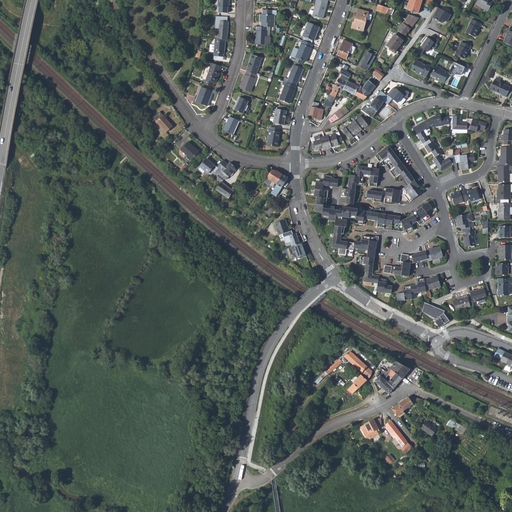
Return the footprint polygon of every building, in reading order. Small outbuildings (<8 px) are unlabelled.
[(219,6),(218,13),(228,13),(228,7),(229,7),(229,0),(217,0),(218,6),(219,6)] [(323,19),(328,0),(326,0),(316,0),(312,16),(323,19)] [(409,0),(406,9),(419,13),(423,0),(409,0)] [(480,8),(488,11),(490,7),(492,1),(489,0),(478,0),(476,4),(481,7),(480,8)] [(389,8),(377,5),(376,11),(386,14),(389,8)] [(437,7),(431,18),(441,23),(442,21),(443,20),(446,22),(450,15),(437,7)] [(351,28),(362,32),(366,19),(370,21),(371,15),(368,14),(368,12),(358,9),(355,20),(353,20),(351,28)] [(261,22),(261,27),(266,27),(274,27),(275,15),(272,15),(272,10),(263,10),(262,14),(260,14),(260,22),(261,22)] [(410,29),(419,18),(409,15),(403,23),(397,31),(405,36),(410,29)] [(475,38),(477,33),(476,32),(478,28),(480,24),(471,19),(465,33),(475,38)] [(219,25),(217,39),(226,40),(227,40),(228,22),(217,21),(217,25),(219,25)] [(302,36),(304,37),(313,40),(314,41),(319,27),(308,22),(302,36)] [(266,30),(266,27),(261,27),(257,27),(257,30),(256,30),(256,44),(266,44),(267,36),(267,31),(266,30)] [(511,32),(509,30),(503,42),(511,46),(511,32)] [(386,46),(394,53),(403,41),(394,34),(386,46)] [(436,44),(439,40),(432,35),(429,39),(427,38),(420,47),(419,46),(416,51),(421,54),(424,50),(427,52),(433,42),(436,44)] [(224,53),(226,40),(217,39),(215,39),(214,45),(214,52),(213,52),(214,53),(214,56),(223,57),(224,54),(224,53)] [(306,62),(313,44),(303,40),(296,57),(303,60),(306,62)] [(337,55),(346,59),(349,52),(352,54),(355,48),(351,46),(352,44),(343,40),(337,55)] [(463,58),(466,54),(468,50),(469,50),(470,46),(460,42),(455,54),(463,58)] [(368,51),(362,63),(370,67),(376,55),(368,51)] [(252,54),(246,71),(247,71),(256,74),(262,58),(252,54)] [(210,67),(204,84),(213,87),(215,82),(216,82),(221,66),(208,62),(204,60),(203,64),(210,67)] [(417,73),(425,77),(431,67),(426,65),(415,60),(411,69),(415,71),(417,72),(417,73)] [(454,62),(449,72),(454,75),(456,72),(461,74),(465,67),(454,62)] [(289,79),(287,83),(296,86),(297,83),(298,83),(303,69),(294,65),(288,79),(289,79)] [(436,78),(444,82),(446,78),(449,72),(440,69),(441,67),(436,65),(432,74),(437,76),(436,78)] [(486,76),(490,78),(495,69),(490,67),(486,76)] [(338,78),(335,85),(340,88),(343,89),(347,81),(350,75),(341,68),(339,73),(341,74),(339,78),(338,78)] [(372,75),(379,81),(384,75),(383,75),(380,72),(377,70),(376,69),(375,69),(371,74),(372,75)] [(255,78),(256,74),(247,71),(246,75),(245,74),(240,89),(251,92),(255,78)] [(369,94),(379,81),(372,75),(362,88),(369,94)] [(501,95),(506,98),(510,88),(494,80),(490,89),(502,95),(501,95)] [(343,89),(354,95),(359,86),(360,84),(359,83),(359,82),(358,81),(357,83),(356,82),(354,85),(347,81),(343,89)] [(295,89),(296,86),(287,83),(286,86),(285,86),(280,100),(290,103),(295,90),(295,89)] [(362,88),(359,86),(354,95),(364,100),(365,98),(366,98),(369,94),(362,88)] [(201,87),(195,102),(207,106),(213,91),(201,87)] [(334,88),(332,87),(332,88),(330,91),(329,94),(335,97),(338,90),(334,88)] [(393,88),(387,95),(392,99),(398,103),(404,97),(408,97),(409,91),(401,89),(400,90),(396,88),(395,90),(393,88)] [(387,95),(381,91),(371,105),(378,110),(385,101),(388,103),(392,99),(387,95)] [(332,103),(335,97),(329,94),(326,100),(332,103)] [(249,101),(240,97),(234,110),(243,114),(243,113),(247,105),(249,101)] [(323,110),(311,106),(308,117),(321,120),(322,116),(323,110)] [(373,112),(363,106),(359,110),(370,117),(372,113),(373,112)] [(348,112),(344,107),(335,114),(339,119),(348,112)] [(276,109),(274,124),(284,125),(286,110),(276,109)] [(331,123),(339,119),(335,114),(328,120),(331,123)] [(354,120),(351,122),(358,132),(362,130),(361,129),(363,127),(364,128),(368,126),(360,115),(357,118),(358,119),(355,121),(354,120)] [(432,127),(449,124),(447,117),(441,118),(440,115),(432,117),(425,120),(429,127),(431,125),(432,127)] [(163,116),(157,121),(166,132),(173,126),(163,116)] [(450,129),(452,129),(467,129),(467,123),(460,122),(460,116),(453,116),(447,117),(449,124),(450,124),(450,129)] [(229,117),(224,130),(233,134),(239,120),(229,117)] [(472,119),(467,119),(467,123),(467,129),(476,131),(477,128),(484,130),(486,123),(472,119)] [(423,130),(429,127),(425,120),(413,128),(422,143),(429,139),(423,130)] [(355,135),(358,132),(351,122),(347,125),(348,127),(346,128),(345,127),(342,130),(349,139),(352,137),(352,135),(354,134),(355,135)] [(279,132),(280,129),(271,127),(270,130),(269,130),(267,145),(277,147),(280,132),(279,132)] [(511,130),(504,130),(504,136),(503,136),(502,141),(504,141),(504,145),(511,145),(511,130)] [(328,135),(324,137),(327,149),(331,147),(331,146),(334,145),(334,147),(338,146),(338,143),(343,141),(340,135),(336,136),(335,133),(331,135),(331,136),(328,137),(328,135)] [(323,150),(327,149),(324,137),(320,138),(320,139),(315,141),(313,141),(315,150),(323,148),(323,150)] [(431,151),(435,157),(439,155),(441,153),(434,141),(431,143),(430,141),(429,139),(422,143),(428,153),(431,151)] [(188,142),(180,151),(191,161),(198,153),(192,148),(193,147),(188,142)] [(355,190),(356,183),(362,184),(363,175),(370,176),(369,185),(376,185),(379,169),(376,169),(377,164),(387,156),(396,167),(390,171),(394,177),(400,173),(408,185),(401,190),(382,188),(382,193),(368,191),(367,197),(374,199),(373,201),(398,205),(399,201),(404,202),(408,200),(409,202),(421,193),(417,187),(418,186),(388,145),(369,160),(368,168),(357,166),(356,176),(350,175),(347,189),(342,189),(341,196),(347,197),(346,204),(353,205),(355,191),(355,190)] [(511,147),(501,147),(501,161),(500,161),(500,166),(511,166),(511,147)] [(459,154),(455,156),(456,163),(460,162),(461,170),(468,169),(467,162),(474,161),(474,154),(460,156),(459,154)] [(442,161),(439,155),(435,157),(432,159),(440,172),(452,164),(456,163),(455,156),(448,158),(442,161)] [(207,177),(209,178),(211,175),(217,167),(206,158),(200,167),(206,172),(208,174),(207,177)] [(217,167),(224,173),(229,176),(230,175),(235,169),(236,167),(230,162),(228,164),(223,160),(217,167)] [(511,166),(500,166),(498,166),(498,171),(499,171),(499,182),(510,182),(510,174),(510,171),(511,170),(511,166)] [(217,167),(211,175),(221,182),(216,189),(229,199),(234,191),(221,182),(224,178),(225,179),(226,179),(229,176),(224,173),(217,167)] [(267,178),(277,184),(283,174),(277,171),(276,171),(272,170),(267,178)] [(280,190),(282,187),(288,177),(283,174),(277,184),(275,187),(280,190)] [(373,260),(377,238),(362,236),(361,242),(354,241),(354,243),(340,241),(342,227),(346,227),(347,220),(342,219),(342,217),(349,218),(349,215),(356,217),(355,224),(362,225),(363,219),(377,221),(376,227),(383,228),(383,229),(401,231),(405,230),(406,233),(412,230),(410,225),(416,222),(419,226),(430,218),(426,213),(432,208),(427,203),(416,212),(419,216),(415,219),(413,216),(401,222),(399,221),(400,217),(386,215),(357,210),(357,209),(343,207),(342,208),(339,208),(339,211),(323,208),(323,205),(326,205),(327,198),(328,191),(322,190),(323,185),(337,187),(338,180),(331,179),(331,176),(324,175),(323,183),(316,182),(314,196),(317,197),(315,211),(322,212),(322,215),(329,216),(328,223),(335,224),(332,247),(338,248),(337,254),(345,255),(346,249),(353,251),(353,249),(367,251),(366,257),(360,257),(359,264),(365,265),(363,281),(377,284),(376,292),(390,294),(392,286),(384,285),(385,279),(378,278),(378,276),(371,275),(373,260)] [(511,192),(511,185),(499,186),(499,192),(497,192),(498,200),(500,200),(508,200),(510,200),(510,193),(511,192)] [(469,188),(464,190),(467,200),(470,199),(470,201),(480,198),(476,186),(469,189),(469,188)] [(454,204),(467,200),(464,190),(464,189),(451,193),(454,204)] [(510,208),(510,204),(509,204),(500,204),(499,204),(500,211),(500,213),(498,213),(499,220),(510,220),(510,208)] [(271,206),(265,212),(269,216),(274,211),(275,212),(277,210),(271,206)] [(472,213),(457,216),(458,225),(461,225),(461,229),(462,229),(470,228),(473,227),(472,223),(468,223),(468,222),(473,221),(472,213)] [(275,224),(279,235),(283,234),(290,231),(285,220),(275,224)] [(498,238),(510,237),(509,226),(499,226),(500,233),(498,233),(498,238)] [(290,231),(283,234),(286,243),(291,241),(293,246),(300,243),(296,233),(293,234),(292,231),(290,231)] [(474,235),(474,231),(465,232),(466,236),(463,237),(465,247),(475,245),(474,235)] [(289,248),(291,253),(297,258),(300,257),(300,258),(306,256),(302,243),(300,243),(293,246),(289,248)] [(499,254),(499,260),(510,260),(510,246),(498,246),(498,254),(499,254)] [(429,251),(425,252),(427,259),(428,261),(442,257),(440,247),(433,249),(432,247),(428,249),(429,251)] [(412,263),(427,259),(425,252),(412,256),(401,254),(400,261),(403,262),(402,268),(384,265),(383,273),(408,276),(409,270),(410,263),(412,263)] [(495,264),(495,268),(495,271),(494,271),(494,275),(507,275),(507,264),(495,264)] [(433,278),(424,280),(425,292),(427,297),(431,296),(429,290),(440,287),(437,275),(433,277),(433,278)] [(511,278),(508,279),(497,279),(497,292),(496,292),(496,296),(508,296),(508,284),(511,283),(511,278)] [(411,294),(425,292),(424,280),(424,279),(416,280),(417,285),(402,287),(403,293),(396,294),(397,301),(411,300),(411,294)] [(473,291),(469,292),(471,299),(472,302),(476,301),(486,298),(483,288),(473,291)] [(466,296),(463,297),(463,299),(457,301),(452,302),(456,312),(470,307),(469,305),(468,300),(466,296)] [(436,319),(444,313),(445,311),(425,303),(423,311),(436,319)] [(436,319),(434,320),(440,327),(450,320),(444,313),(436,319)] [(500,361),(506,363),(510,354),(498,348),(494,357),(498,358),(501,360),(500,361)] [(344,356),(368,378),(370,377),(372,371),(351,351),(344,356)] [(396,360),(387,371),(389,373),(392,370),(402,378),(405,374),(410,368),(400,363),(396,360)] [(325,371),(327,374),(340,363),(338,361),(325,371)] [(373,379),(388,394),(394,387),(388,381),(385,378),(386,376),(388,374),(389,373),(387,371),(381,368),(379,370),(378,374),(379,375),(378,377),(376,376),(373,379)] [(393,376),(388,381),(394,387),(402,378),(392,370),(389,373),(388,374),(390,376),(391,375),(393,376)] [(353,394),(367,380),(361,375),(357,379),(353,383),(347,389),(353,394)] [(403,410),(413,403),(407,396),(398,403),(403,410)] [(397,416),(404,411),(403,410),(398,403),(391,408),(397,416)] [(381,425),(380,419),(375,422),(373,419),(365,424),(360,427),(366,438),(370,439),(379,434),(377,431),(376,429),(378,428),(379,428),(378,427),(381,425)] [(386,424),(386,428),(394,438),(400,433),(390,420),(386,424)] [(426,421),(421,428),(432,436),(437,428),(426,421)] [(404,447),(408,443),(400,433),(394,438),(394,439),(396,438),(404,447)] [(413,447),(408,443),(404,447),(401,449),(406,454),(413,447)] [(389,464),(394,459),(390,455),(384,459),(389,464)]
